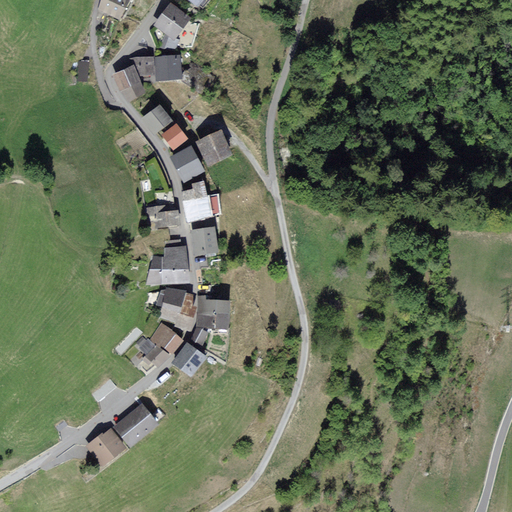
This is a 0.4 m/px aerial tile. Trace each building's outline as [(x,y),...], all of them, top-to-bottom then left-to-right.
[(127,0),(102,0),(100,8),(119,16),(127,0)] [(189,17),(172,4),(156,24),(174,37),(189,17)] [(177,40),(166,36),(162,45),(174,49),(177,40)] [(180,56),(157,57),(158,68),(180,67),(180,56)] [(131,59),(134,66),(138,75),(154,73),(152,57),(131,59)] [(89,60),(82,60),(82,62),(79,62),(79,71),(80,71),(79,79),(87,80),(89,60)] [(115,74),(121,89),(141,80),(138,75),(134,66),(115,74)] [(181,77),(180,67),(158,68),(158,79),(181,77)] [(146,92),(141,80),(121,89),(127,101),(146,92)] [(171,120),(160,105),(144,117),(155,132),(171,120)] [(187,139),(176,124),(163,134),(174,148),(187,139)] [(230,154),(220,131),(198,141),(209,164),(230,154)] [(203,171),(191,147),(172,157),(184,181),(203,171)] [(195,189),(183,192),(185,200),(207,196),(204,182),(194,184),(195,189)] [(189,219),(211,215),(210,213),(207,198),(207,196),(185,200),(189,219)] [(222,209),(219,196),(207,198),(210,213),(219,211),(219,209),(222,209)] [(165,212),(164,206),(148,208),(150,228),(178,225),(176,211),(165,212)] [(214,226),(192,230),(197,254),(218,251),(214,226)] [(188,281),(187,247),(180,248),(167,248),(166,248),(166,257),(155,257),(148,282),(188,281)] [(169,287),(168,289),(163,306),(160,316),(178,321),(186,293),(187,292),(169,287)] [(158,305),(163,306),(168,289),(151,293),(148,302),(158,305)] [(192,317),(192,295),(186,293),(178,321),(177,325),(189,329),(192,317)] [(200,296),(199,312),(228,313),(229,301),(211,300),(211,296),(200,296)] [(198,325),(228,326),(228,313),(199,312),(198,325)] [(172,352),(182,340),(163,324),(151,339),(160,346),(162,344),(172,352)] [(206,332),(197,329),(192,341),(201,345),(206,332)] [(159,366),(168,356),(149,338),(146,341),(143,338),(137,343),(148,353),(144,359),(150,364),(153,361),(159,366)] [(205,356),(188,344),(175,362),(192,374),(205,356)] [(158,421),(145,404),(116,426),(130,443),(158,421)] [(125,447),(111,429),(104,435),(103,433),(88,445),(103,464),(118,452),(119,451),(125,447)]
